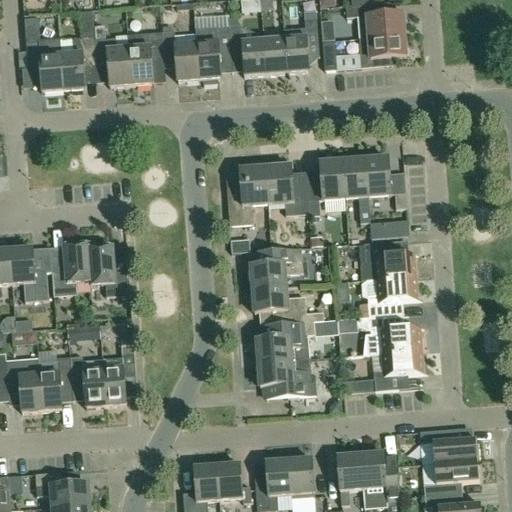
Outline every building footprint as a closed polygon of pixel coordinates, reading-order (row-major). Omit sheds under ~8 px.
[(273,1),(261,1),(261,13),(273,12),(273,1)] [(369,41),(405,38),(403,17),(373,19),(372,7),(346,10),(347,22),(358,21),(358,30),(368,29),(369,41)] [(285,34),(285,42),(288,77),(310,76),(309,61),(320,60),(317,24),(305,25),(306,33),(285,34)] [(244,81),(267,79),(264,44),(264,40),(242,30),(230,31),(229,31),(231,42),(231,51),(242,50),(244,81)] [(196,33),(196,37),(200,84),(221,83),(219,59),(232,58),(231,51),(231,42),(229,31),(196,33)] [(178,86),(200,84),(196,37),(175,38),(174,35),(162,36),(163,46),(175,45),(178,86)] [(164,64),(163,46),(162,36),(128,38),(129,52),(132,89),(154,88),(152,64),(164,64)] [(406,61),(405,38),(369,41),(359,42),(362,72),(386,70),(385,62),(406,61)] [(74,58),(61,59),(64,94),(86,93),(84,67),(96,67),(94,44),(94,41),(73,43),(74,58)] [(94,44),(96,67),(96,69),(108,68),(110,91),(132,89),(129,52),(117,53),(116,42),(94,44)] [(285,42),(264,44),(267,79),(288,77),(285,42)] [(61,59),(60,44),(26,47),(28,72),(40,71),(42,96),(64,94),(61,59)] [(323,46),(325,75),(337,74),(335,45),(323,46)] [(307,195),(309,218),(309,220),(320,219),(319,204),(346,202),(343,165),(342,161),(322,163),(322,167),(320,167),(322,193),(307,195)] [(366,163),(370,227),(371,227),(369,201),(391,199),(388,162),(366,163)] [(343,165),(346,202),(359,202),(361,227),(370,227),(366,163),(343,165)] [(266,171),(268,208),(285,207),(286,220),(309,218),(307,195),(307,191),(293,192),(291,165),(274,166),(274,170),(266,171)] [(268,208),(266,171),(240,173),(241,194),(227,195),(230,230),(254,228),(253,209),(268,208)] [(407,213),(406,198),(395,198),(396,214),(407,213)] [(376,273),(377,284),(416,281),(414,259),(419,258),(419,257),(385,260),(384,246),(364,248),(366,267),(370,267),(376,273)] [(88,248),(89,257),(91,289),(106,288),(107,301),(130,299),(128,272),(114,274),(112,250),(89,251),(89,247),(88,248)] [(52,274),(54,301),(78,299),(77,287),(90,286),(91,289),(89,257),(88,248),(64,249),(66,273),(52,274)] [(10,253),(10,257),(13,289),(24,288),(25,306),(49,304),(47,276),(35,277),(33,252),(10,253)] [(253,293),(286,291),(286,279),(304,277),(302,252),(253,256),(254,269),(251,269),(253,293)] [(1,289),(13,289),(10,257),(10,253),(0,254),(0,301),(2,301),(1,289)] [(370,321),(384,320),(383,307),(423,304),(422,303),(418,303),(416,281),(377,284),(367,285),(362,288),(363,300),(368,302),(370,321)] [(286,291),(253,293),(255,317),(281,315),(282,328),(314,326),(324,325),(324,317),(307,318),(305,301),(287,303),(286,291)] [(373,358),(383,358),(419,355),(422,355),(420,332),(425,332),(425,331),(385,334),(384,320),(370,321),(357,323),(358,330),(371,335),(371,340),(366,341),(365,359),(373,358)] [(259,367),(310,363),(310,362),(302,363),(302,352),(309,351),(308,339),(315,339),(314,326),(282,328),(258,330),(259,343),(257,343),(259,367)] [(123,362),(103,364),(106,411),(127,409),(125,384),(127,381),(136,380),(134,348),(122,349),(123,362)] [(419,355),(383,358),(384,375),(374,376),(376,395),(390,394),(389,381),(428,378),(428,376),(424,377),(422,355),(419,355)] [(83,360),(71,361),(72,385),(81,385),(84,387),(86,412),(106,411),(103,364),(83,365),(83,360)] [(39,367),(42,416),(62,414),(61,389),(63,386),(72,385),(71,361),(57,362),(58,365),(39,367)] [(7,365),(7,376),(8,387),(8,390),(17,390),(20,392),(22,417),(42,416),(39,367),(38,362),(7,365)] [(263,404),(288,402),(317,400),(316,386),(312,387),(310,363),(259,367),(261,391),(262,391),(263,404)] [(433,446),(435,468),(477,464),(476,443),(441,445),(440,434),(420,436),(421,447),(433,446)] [(361,459),(363,494),(364,511),(400,511),(396,458),(384,459),(384,457),(361,459)] [(363,494),(361,459),(337,461),(340,496),(341,510),(350,510),(349,495),(363,494)] [(289,464),(291,500),(315,498),(312,463),(289,464)] [(291,500),(289,464),(265,466),(267,490),(255,491),(256,511),(277,511),(277,501),(291,500)] [(453,487),(479,485),(477,464),(435,468),(436,488),(424,489),(425,501),(437,500),(454,498),(453,487)] [(240,468),(217,470),(219,505),(242,503),(243,508),(251,507),(250,491),(242,492),(240,468)] [(219,505),(217,470),(194,472),(195,497),(183,498),(183,511),(207,511),(207,506),(219,505)] [(51,499),(52,511),(90,509),(88,487),(62,489),(61,477),(36,478),(37,500),(51,499)] [(0,511),(11,511),(10,493),(0,493),(0,511)] [(438,511),(437,511),(480,511),(481,507),(438,510),(437,500),(425,501),(426,511),(438,511)]
